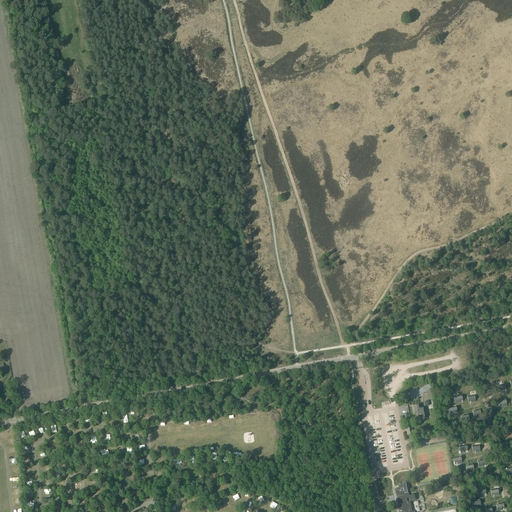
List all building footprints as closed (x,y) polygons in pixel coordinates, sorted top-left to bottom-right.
[(500,387),(497,388),(497,391),(499,390),(499,393),(504,392),(504,390),(506,390),(505,384),(500,385),(500,387)] [(426,403),(431,403),(430,401),(433,400),(431,388),(424,389),(426,403)] [(457,398),(454,399),(454,402),(455,401),(456,403),(461,402),(461,401),(463,401),(462,395),(457,396),(457,398)] [(422,409),(421,404),(414,406),(415,416),(419,415),(420,419),(428,418),(426,408),(422,409)] [(462,448),(458,449),(459,451),(460,451),(461,453),(465,452),(465,451),(468,451),(466,445),(461,446),(462,448)] [(480,461),(477,461),(479,468),(484,467),(483,464),(487,464),(486,461),(485,461),(484,459),(480,460),(480,461)] [(468,466),(466,466),(467,472),(472,471),(471,469),(475,468),(475,466),(473,466),(473,464),(468,465),(468,466)] [(424,477),(432,476),(430,465),(422,466),(424,477)] [(399,489),(395,490),(396,494),(397,493),(398,501),(397,501),(397,503),(398,511),(414,511),(415,511),(414,511),(412,511),(410,502),(416,501),(414,495),(409,496),(408,494),(410,493),(408,482),(398,484),(398,485),(399,489)] [(498,505),(496,505),(497,511),(502,510),(502,508),(505,507),(505,504),(504,505),(503,502),(498,503),(498,505)]
